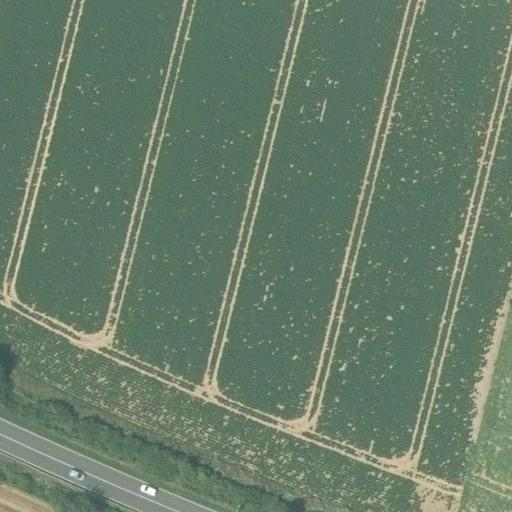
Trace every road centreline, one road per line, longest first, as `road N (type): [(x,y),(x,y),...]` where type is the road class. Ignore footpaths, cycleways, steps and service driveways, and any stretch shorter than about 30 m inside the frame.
road 1 (track): [(317,511),(0,374)]
road 2 (primary): [(0,433),(182,511)]
